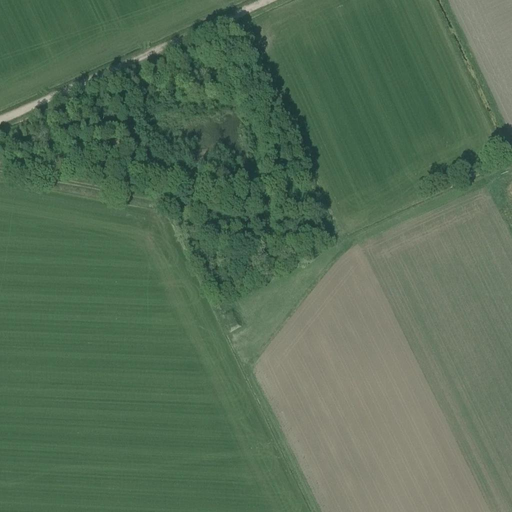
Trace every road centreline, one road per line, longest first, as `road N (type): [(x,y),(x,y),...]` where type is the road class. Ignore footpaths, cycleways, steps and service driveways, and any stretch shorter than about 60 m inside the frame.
road 1 (track): [(343,243),(320,230),(0,173)]
road 2 (track): [(0,124),(275,0)]
